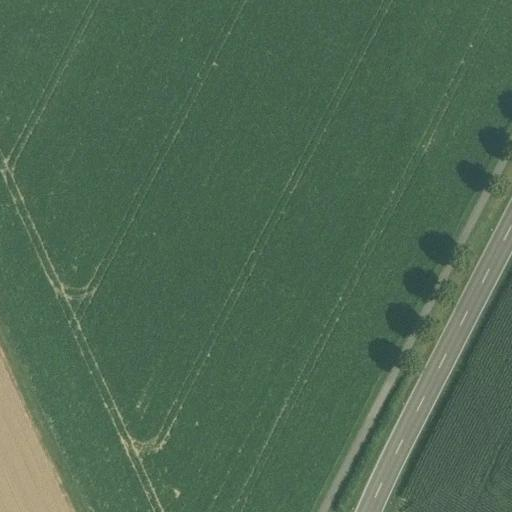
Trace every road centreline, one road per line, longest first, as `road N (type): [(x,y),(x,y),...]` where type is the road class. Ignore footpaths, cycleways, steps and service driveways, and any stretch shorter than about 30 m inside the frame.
road 1 (secondary): [(511,227),(368,511)]
road 2 (track): [(0,306),(85,511)]
